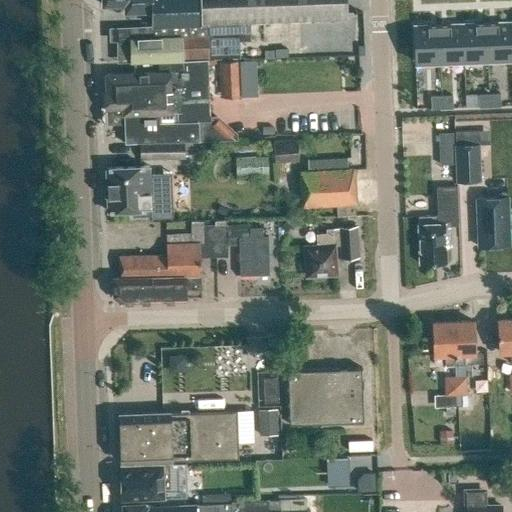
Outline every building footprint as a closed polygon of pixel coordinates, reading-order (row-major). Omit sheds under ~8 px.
[(100,0),(101,5),(123,5),(124,12),(151,11),(151,30),(137,30),(137,42),(129,43),(129,44),(127,48),(129,52),(129,57),(127,61),(130,65),(130,66),(133,66),(133,73),(105,74),(105,91),(104,92),(105,110),(106,126),(123,125),(124,142),(184,141),(199,141),(199,122),(210,122),(208,59),(239,58),(239,35),(222,36),(222,21),(346,17),(345,0),(100,0)] [(510,19),(486,20),(487,56),(511,55),(510,19)] [(486,20),(462,21),(464,57),(487,56),(486,20)] [(462,21),(438,22),(440,58),(464,57),(462,21)] [(438,22),(414,23),(415,59),(440,58),(438,22)] [(218,61),(220,97),(241,96),(240,60),(218,61)] [(500,93),(489,94),(489,107),(500,107),(500,93)] [(489,94),(478,94),(478,107),(489,107),(489,94)] [(452,95),(441,96),(442,109),(453,108),(452,95)] [(441,96),(430,96),(431,109),(442,109),(441,96)] [(454,144),(455,182),(480,181),(479,144),(489,144),(488,130),(455,131),(455,144),(454,144)] [(273,141),(274,162),(299,161),(298,140),(273,141)] [(138,145),(139,160),(184,159),(183,144),(138,145)] [(440,162),(454,161),(453,146),(440,146),(440,162)] [(263,155),(230,157),(232,175),(264,173),(263,155)] [(148,167),(105,168),(107,211),(131,210),(131,216),(150,216),(150,219),(158,218),(179,218),(178,192),(172,193),(171,182),(157,182),(149,183),(148,167)] [(353,169),(300,172),(301,206),(336,204),(337,216),(355,216),(353,169)] [(418,226),(417,226),(418,265),(445,264),(444,248),(449,247),(449,227),(456,226),(455,188),(435,189),(436,217),(417,218),(418,226)] [(475,199),(477,247),(509,246),(507,198),(475,199)] [(227,224),(214,225),(215,258),(227,258),(227,245),(238,245),(239,276),(269,275),(268,236),(263,236),(263,228),(249,228),(249,237),(238,237),(227,237),(227,224)] [(118,278),(113,278),(113,295),(119,301),(156,300),(158,302),(162,302),(164,300),(184,299),(184,290),(200,289),(199,258),(215,258),(214,225),(202,225),(203,243),(166,244),(166,255),(118,257),(118,278)] [(338,229),(340,258),(358,256),(356,228),(338,229)] [(326,230),(326,234),(316,234),(317,247),(304,247),(306,276),(310,276),(310,278),(318,277),(318,276),(335,274),(332,229),(326,230)] [(511,320),(497,321),(498,353),(509,352),(509,364),(511,364),(511,320)] [(453,322),(433,323),(433,355),(444,355),(445,367),(454,367),(453,322)] [(473,322),(453,322),(454,367),(463,366),(463,354),(474,354),(473,322)] [(361,369),(286,371),(288,425),(362,423),(361,369)] [(466,394),(465,375),(454,376),(455,395),(466,394)] [(454,376),(443,376),(444,395),(455,395),(454,376)] [(277,378),(263,379),(263,404),(278,403),(277,378)] [(275,408),(258,409),(259,434),(276,433),(275,408)] [(119,414),(121,463),(238,458),(237,410),(119,414)] [(452,430),(439,431),(439,444),(453,443),(452,430)] [(168,478),(168,470),(172,469),(172,465),(162,466),(162,464),(120,466),(121,499),(163,498),(162,478),(168,478)] [(369,488),(369,470),(353,470),(353,487),(369,488)] [(309,511),(306,511),(305,499),(267,500),(267,501),(232,502),(231,511),(230,511),(230,504),(146,507),(146,503),(121,504),(121,511),(309,511)]
